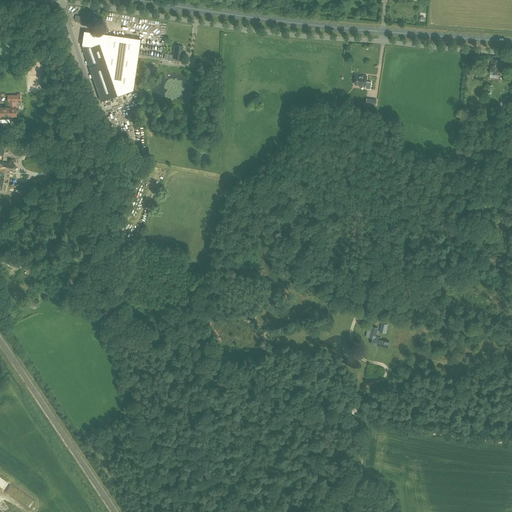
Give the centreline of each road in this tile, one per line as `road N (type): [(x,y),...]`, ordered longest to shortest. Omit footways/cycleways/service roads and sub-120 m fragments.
road 1 (track): [(110,322),(354,413),(435,433),(511,440)]
road 2 (unclassified): [(381,41),(276,34),(61,0)]
road 3 (primary): [(138,0),(382,31)]
road 4 (track): [(111,153),(68,297),(110,322)]
road 5 (unclassified): [(111,153),(61,0)]
road 6 (unclassified): [(511,53),(381,41)]
road 7 (primary): [(382,31),(511,41)]
